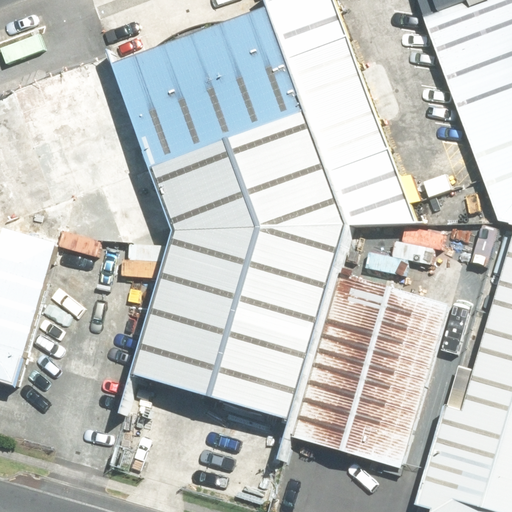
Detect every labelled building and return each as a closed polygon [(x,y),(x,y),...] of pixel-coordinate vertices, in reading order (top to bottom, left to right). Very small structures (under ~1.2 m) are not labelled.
[(319,0),(314,0),(262,20),(344,235),(407,238),(319,0)] [(511,0),(412,0),(494,228),(511,233),(511,0)] [(174,245),(133,393),(283,433),(330,279),(344,235),(262,20),(107,75),(174,245)] [(64,209),(0,233),(0,394),(11,398),(64,209)] [(418,511),(511,511),(511,233),(460,415),(446,412),(418,511)] [(434,310),(330,279),(283,433),(388,464),(434,310)]
